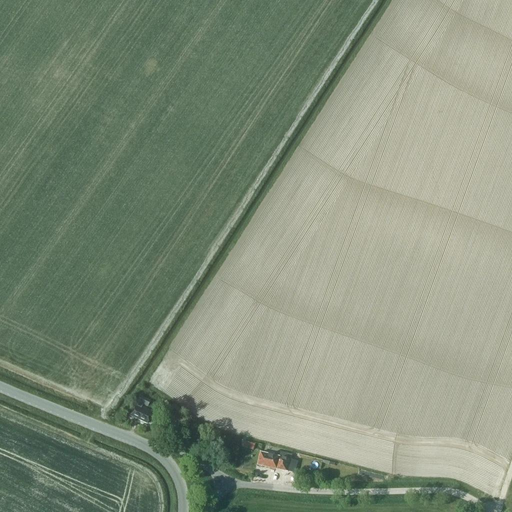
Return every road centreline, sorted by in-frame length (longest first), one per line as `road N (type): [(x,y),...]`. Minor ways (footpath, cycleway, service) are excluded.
road 1 (unclassified): [(488,511),(443,490),(226,483)]
road 2 (tertiary): [(157,451),(0,386)]
